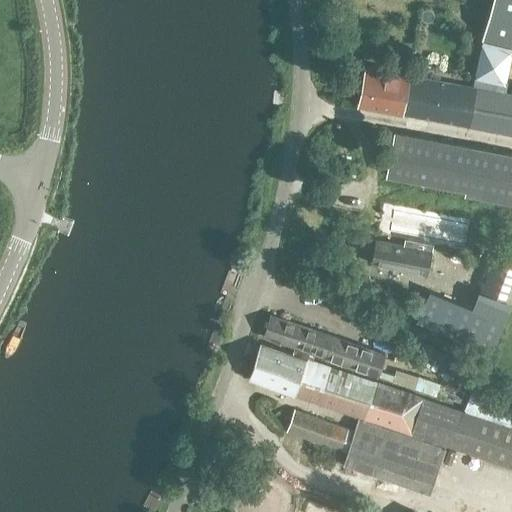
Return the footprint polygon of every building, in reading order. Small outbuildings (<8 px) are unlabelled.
[(511,0),(492,0),(481,41),(511,49),(511,0)] [(511,95),(504,95),(471,87),(366,68),(358,106),(511,133),(511,95)] [(511,154),(394,132),(386,176),(465,190),(464,194),(511,203),(511,154)] [(404,240),(403,245),(376,240),(372,263),(428,273),(433,245),(464,251),(470,219),(383,203),(377,235),(404,240)] [(473,306),(504,318),(511,297),(511,261),(493,254),(473,306)] [(492,353),(504,318),(473,306),(429,289),(416,321),(492,353)] [(356,308),(349,323),(364,331),(372,316),(356,308)] [(263,337),(377,376),(385,354),(271,316),(268,324),(263,337)] [(308,359),(261,343),(250,378),(358,417),(353,431),(293,409),(286,430),(346,452),(342,463),(429,492),(445,446),(511,468),(511,414),(509,414),(511,406),(466,391),(460,409),(423,397),(308,359)] [(397,366),(393,377),(436,391),(440,380),(397,366)]
